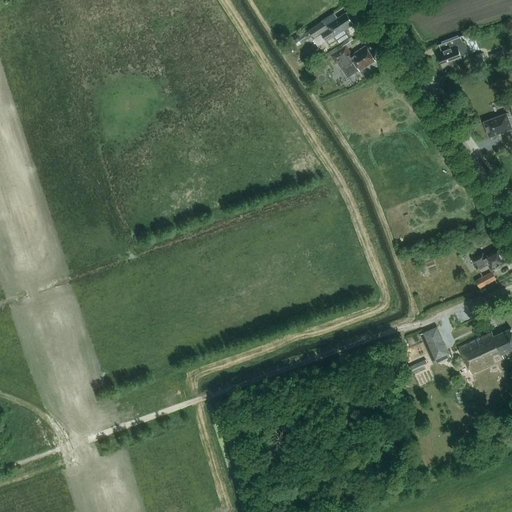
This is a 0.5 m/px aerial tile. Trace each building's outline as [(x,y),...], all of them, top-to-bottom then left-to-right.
[(346,13),(328,25),(327,26),(329,29),(322,34),(326,41),(334,36),(339,43),(351,35),(346,28),(353,24),(346,13)] [(322,22),(309,30),(298,38),(302,44),(313,36),(314,37),(327,29),(322,22)] [(469,53),(465,41),(463,42),(461,37),(459,37),(459,35),(442,42),(443,44),(439,45),(442,52),(438,54),(443,67),(463,60),(461,56),(469,53)] [(374,54),(372,54),(371,53),(371,51),(369,47),(367,47),(366,46),(357,53),(356,52),(351,55),(346,47),(332,56),(336,62),(340,59),(346,69),(350,76),(359,70),(360,71),(366,68),(366,67),(376,60),(375,59),(376,58),(374,54)] [(503,49),(489,55),(493,64),(507,59),(503,49)] [(484,59),(482,53),(471,58),(473,63),(484,59)] [(490,137),(502,132),(504,135),(508,133),(508,130),(511,128),(511,127),(507,113),(484,122),(490,137)] [(485,257),(483,253),(476,257),(472,259),(478,270),(489,265),(491,270),(505,262),(498,249),(485,257)] [(496,279),(492,272),(476,281),(480,288),(496,279)] [(471,374),(480,370),(492,365),(504,359),(502,354),(511,349),(511,329),(511,328),(494,336),(492,332),(459,347),(471,374)] [(451,357),(446,345),(429,353),(435,365),(451,357)]
